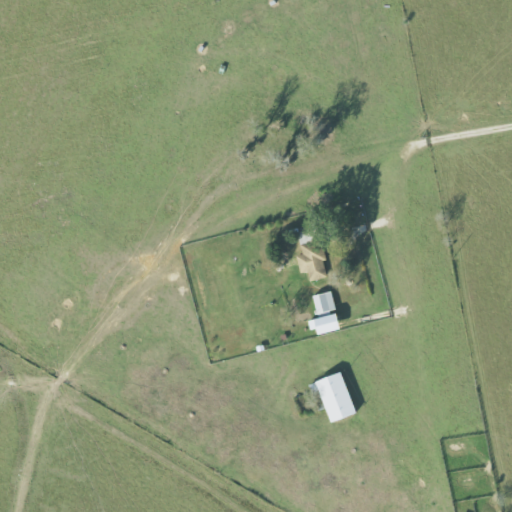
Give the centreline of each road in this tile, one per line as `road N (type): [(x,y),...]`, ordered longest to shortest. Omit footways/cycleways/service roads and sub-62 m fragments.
road 1 (residential): [(15,511),(49,393),(103,303),(212,189)]
road 2 (residential): [(511,96),(321,130),(212,189)]
